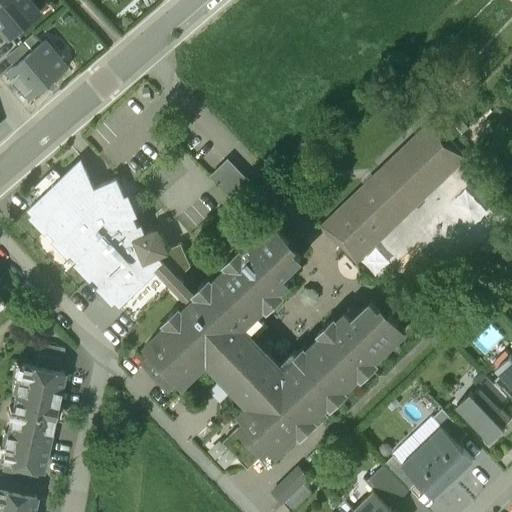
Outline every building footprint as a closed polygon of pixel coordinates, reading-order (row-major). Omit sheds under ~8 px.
[(40,12),(29,0),(0,0),(0,26),(10,38),(40,12)] [(7,57),(14,66),(42,42),(34,33),(7,57)] [(68,67),(45,40),(42,42),(14,66),(8,71),(32,98),(68,67)] [(432,120),(322,225),(357,261),(460,163),(447,150),(454,143),(432,120)] [(199,285),(194,291),(180,275),(191,264),(181,242),(168,248),(158,227),(146,232),(142,223),(138,225),(134,215),(138,214),(129,194),(125,195),(117,177),(95,187),(82,157),(29,208),(34,213),(31,216),(46,231),(49,229),(56,236),(53,239),(68,255),(72,252),(79,260),(75,262),(91,278),(94,276),(101,283),(98,286),(114,301),(116,299),(135,319),(171,284),(189,302),(183,308),(180,305),(174,310),(173,310),(169,314),(169,315),(163,320),(166,323),(149,340),(150,340),(146,344),(152,350),(144,357),(170,383),(177,377),(183,383),(187,379),(207,360),(224,377),(221,380),(229,389),(235,383),(251,400),(239,412),(245,419),(221,442),(247,468),(271,445),(277,452),(306,424),(312,430),(328,415),(322,408),(328,403),(332,406),(349,390),(346,386),(359,374),(362,378),(380,361),(376,357),(406,329),(383,305),(379,309),(371,300),(352,317),(346,310),(338,318),(335,315),(329,320),(324,324),(324,325),(318,330),(321,334),(308,347),(304,343),(297,350),(295,348),(280,362),(250,331),(264,318),(258,312),(265,305),(268,308),(274,303),(279,299),(279,298),(284,292),(281,289),(289,282),(282,275),(301,257),(292,248),(296,245),(280,228),(279,228),(274,222),(269,226),(269,225),(244,250),(241,246),(235,252),(234,252),(230,256),(230,257),(224,262),(227,266),(213,279),(210,275),(204,281),(199,285)] [(228,157),(211,174),(237,200),(254,183),(228,157)] [(35,364),(58,369),(63,346),(40,341),(35,364)] [(495,368),(511,385),(511,355),(510,354),(495,368)] [(63,370),(58,369),(35,364),(21,361),(18,377),(15,376),(12,390),(15,390),(11,406),(8,405),(6,413),(9,414),(6,429),(3,429),(0,442),(3,443),(0,455),(0,458),(41,468),(63,370)] [(480,387),(498,405),(506,397),(481,371),(473,379),(480,387)] [(456,404),(490,440),(505,426),(503,424),(509,417),(498,405),(480,387),(473,393),(471,390),(456,404)] [(442,425),(458,442),(467,434),(442,408),(433,417),(441,425),(442,425)] [(421,444),(453,477),(473,458),(464,448),(458,442),(442,425),(441,425),(421,444)] [(401,464),(418,481),(424,487),(433,496),(453,477),(421,444),(402,463),(401,464)] [(384,463),(409,489),(418,481),(401,464),(402,463),(394,454),(384,463)] [(363,477),(374,489),(389,505),(392,502),(394,504),(409,489),(384,463),(366,480),(363,477)] [(298,466),(272,491),(282,501),(308,476),(298,466)] [(304,483),(284,503),(292,511),(312,492),(304,483)] [(30,511),(35,494),(0,486),(0,511),(30,511)] [(353,509),(354,511),(396,511),(389,505),(374,489),(353,509)]
